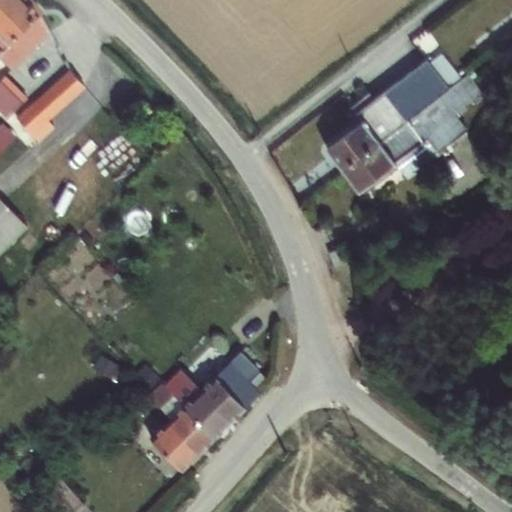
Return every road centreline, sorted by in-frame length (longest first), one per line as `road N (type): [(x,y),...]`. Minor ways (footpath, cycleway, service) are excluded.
road 1 (unclassified): [(96,0),(184,86),(260,182),(294,249),(316,371)]
road 2 (unclassified): [(316,371),(502,511)]
road 3 (unclassified): [(316,371),(193,511)]
